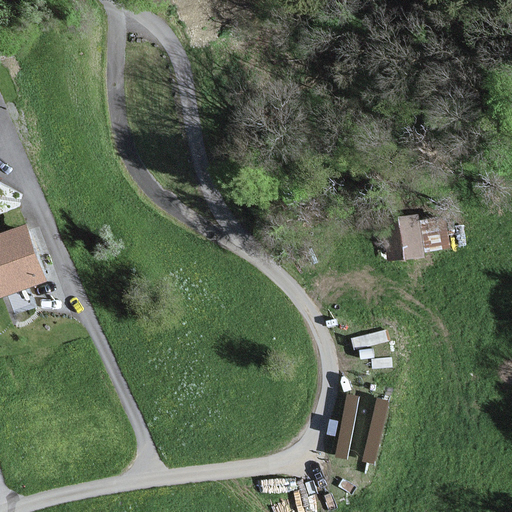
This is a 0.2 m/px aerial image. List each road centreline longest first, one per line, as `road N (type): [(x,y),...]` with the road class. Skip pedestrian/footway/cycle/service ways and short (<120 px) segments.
road 1 (unclassified): [(110,0),(118,123),(142,176),(169,204),(284,280),(323,336),(331,372),(318,426),(283,460),(151,481)]
road 2 (residential): [(151,481),(141,434),(0,120)]
road 3 (unclassified): [(151,481),(11,511)]
